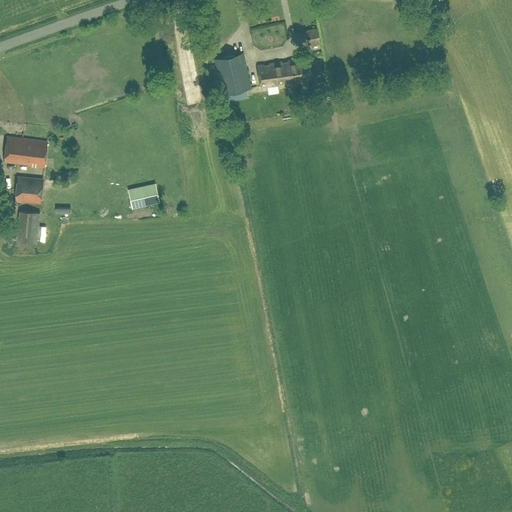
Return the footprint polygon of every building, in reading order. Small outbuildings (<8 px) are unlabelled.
[(320,43),(318,36),(317,28),(305,31),(308,45),(320,43)] [(243,53),(213,59),(221,95),(251,88),(243,53)] [(281,62),(284,85),(300,83),(299,81),(307,80),(307,82),(310,82),(306,58),(287,61),(287,64),(282,65),(281,62)] [(278,86),(284,85),(281,62),(269,64),(269,65),(263,66),(263,65),(256,66),(260,89),(266,88),(266,86),(278,84),(278,86)] [(44,166),(47,141),(6,136),(3,161),(44,166)] [(71,178),(72,171),(62,170),(61,177),(71,178)] [(40,202),(43,177),(17,175),(14,200),(40,202)] [(132,206),(158,200),(154,182),(128,188),(132,206)] [(36,242),(39,212),(19,210),(15,240),(36,242)]
